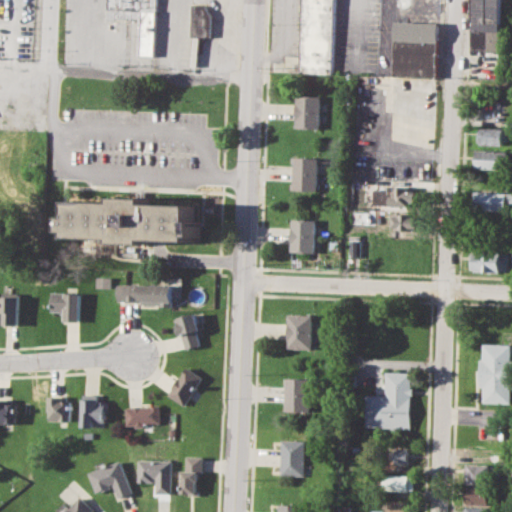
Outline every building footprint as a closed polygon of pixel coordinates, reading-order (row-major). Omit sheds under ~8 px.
[(107,0),(159,0),(157,56),(139,55),(140,17),(107,16),(107,0)] [(192,0),(207,1),(213,15),(213,37),(203,37),(202,68),(190,68),(192,0)] [(303,0),(335,0),(333,73),(301,72),(303,0)] [(471,0),(502,0),(501,51),(470,50),(471,0)] [(396,20),(439,22),(436,77),(394,75),(396,20)] [(297,94),(323,95),(321,130),(295,129),(297,94)] [(479,127),(506,128),(505,146),(478,145),(479,127)] [(476,149),(511,151),(511,171),(475,169),(476,149)] [(294,156),(320,157),(318,190),(292,189),(294,156)] [(374,188),(391,189),(392,185),(408,186),(408,190),(422,191),(421,212),(373,210),(374,188)] [(475,190),(511,191),(511,204),(506,204),(506,213),(474,211),(475,190)] [(71,200),(117,202),(117,197),(148,198),(148,205),(195,207),(194,240),(149,238),(148,247),(115,245),(115,239),(69,237),(71,200)] [(392,216),(400,216),(400,213),(415,214),(415,217),(427,217),(427,231),(391,228),(392,216)] [(293,218),(317,219),(315,252),(291,251),(293,218)] [(349,234),(363,235),(362,257),(348,256),(349,234)] [(387,240),(421,242),(420,263),(386,262),(387,240)] [(471,250),(509,251),(508,272),(471,270),(471,250)] [(96,272),(111,272),(111,287),(96,287),(96,272)] [(120,300),(121,282),(173,285),(172,306),(143,304),(143,301),(120,300)] [(52,291),(82,293),(80,320),(64,319),(65,311),(51,310),(52,291)] [(1,295),(19,295),(19,324),(4,323),(5,311),(1,311),(1,295)] [(177,317),(196,311),(202,329),(198,330),(202,343),(186,348),(177,317)] [(289,313),(313,314),(311,349),(287,348),(289,313)] [(485,343),(511,344),(511,359),(511,387),(510,403),(482,402),(483,385),(480,385),(481,358),(485,359),(485,343)] [(169,393),(188,365),(204,376),(186,404),(169,393)] [(386,370),(412,371),(410,428),(365,426),(366,393),(385,394),(386,370)] [(286,378),(312,379),(311,411),(284,410),(286,378)] [(48,396),(63,396),(63,399),(72,399),(72,420),(51,420),(51,410),(48,410),(48,396)] [(0,422),(0,398),(10,399),(10,403),(17,404),(16,424),(0,422)] [(83,398),(100,398),(100,401),(107,401),(107,421),(94,420),(93,425),(82,425),(83,398)] [(126,406),(160,404),(161,423),(145,423),(145,426),(136,427),(136,423),(126,424),(126,406)] [(282,439),(306,440),(304,475),(280,474),(282,439)] [(394,447),(409,447),(408,465),(394,464),(394,447)] [(187,454),(205,454),(205,473),(200,473),(200,492),(182,492),(182,469),(187,469),(187,454)] [(90,471),(122,458),(135,491),(120,497),(114,483),(111,484),(113,488),(99,494),(90,471)] [(141,458),(174,459),(173,494),(157,493),(157,481),(140,481),(141,458)] [(469,464),(494,465),(493,484),(468,482),(469,464)] [(383,474),(409,475),(409,491),(382,490),(383,474)] [(467,485),(494,487),(493,505),(466,504),(467,485)] [(66,511),(82,496),(96,510),(94,511),(66,511)] [(385,511),(385,500),(409,501),(408,511),(385,511)] [(279,511),(280,503),(304,504),(303,511),(279,511)]
